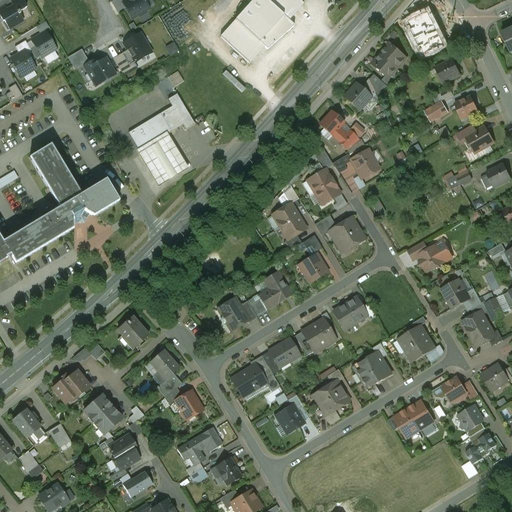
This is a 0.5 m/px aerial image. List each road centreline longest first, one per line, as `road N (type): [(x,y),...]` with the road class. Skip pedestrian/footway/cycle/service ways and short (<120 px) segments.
road 1 (secondary): [(0,384),(122,280),(384,0)]
road 2 (residential): [(268,472),(458,355)]
road 3 (residential): [(206,369),(389,256)]
road 4 (residential): [(268,472),(206,369)]
